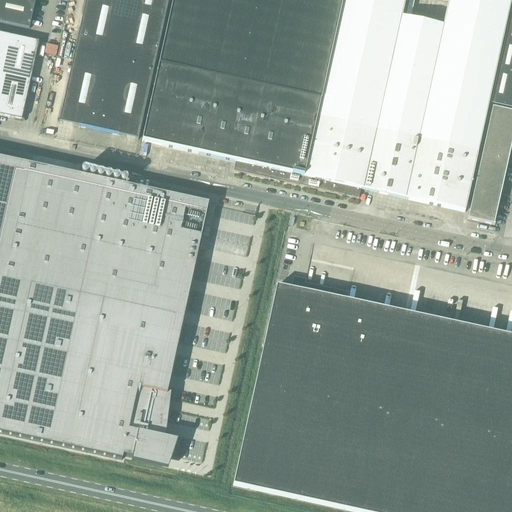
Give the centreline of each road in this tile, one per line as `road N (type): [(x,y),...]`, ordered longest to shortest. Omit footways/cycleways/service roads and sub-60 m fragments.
road 1 (unclassified): [(511,253),(0,141)]
road 2 (unknown): [(511,289),(318,242),(300,247),(293,270)]
road 3 (primary): [(197,511),(0,469)]
